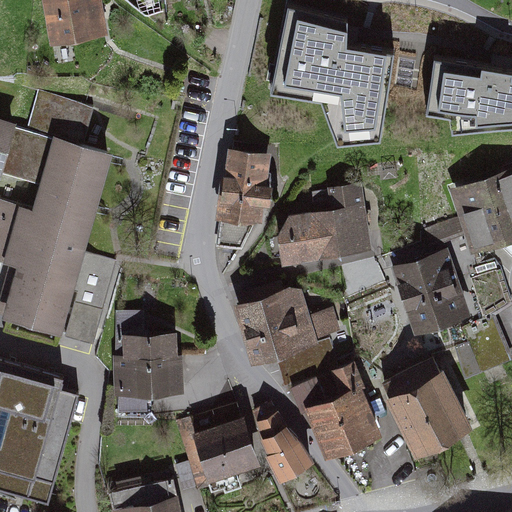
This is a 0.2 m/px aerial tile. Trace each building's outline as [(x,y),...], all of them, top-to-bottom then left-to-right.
[(97,0),(44,0),(49,44),(101,38),(97,0)] [(385,117),(398,33),(340,23),(339,6),(314,0),(289,0),(272,64),(324,74),(334,117),(385,117)] [(511,52),(455,48),(448,94),(473,95),(481,117),(511,117),(511,52)] [(0,173),(12,126),(0,121),(0,173)] [(107,155),(52,141),(33,209),(0,199),(0,260),(19,266),(2,321),(61,337),(107,155)] [(273,157),(225,154),(220,218),(267,221),(273,157)] [(511,166),(453,185),(472,249),(511,236),(511,166)] [(339,208),(279,219),(287,271),(378,253),(365,188),(336,194),(339,208)] [(441,248),(388,266),(412,336),(465,318),(441,248)] [(303,287),(254,300),(271,355),(341,335),(334,308),(311,314),(303,287)] [(106,314),(76,305),(68,340),(96,347),(106,314)] [(142,313),(118,312),(117,415),(148,413),(148,394),(178,394),(176,334),(141,335),(142,313)] [(450,364),(387,389),(413,454),(476,428),(450,364)] [(83,392),(0,365),(0,485),(48,499),(83,392)] [(361,386),(304,407),(323,454),(378,435),(361,386)] [(273,404),(254,414),(258,425),(257,425),(262,437),(257,439),(264,454),(261,456),(276,484),(313,466),(273,404)] [(239,413),(185,431),(201,480),(255,462),(239,413)] [(179,511),(172,479),(114,491),(118,511),(179,511)]
